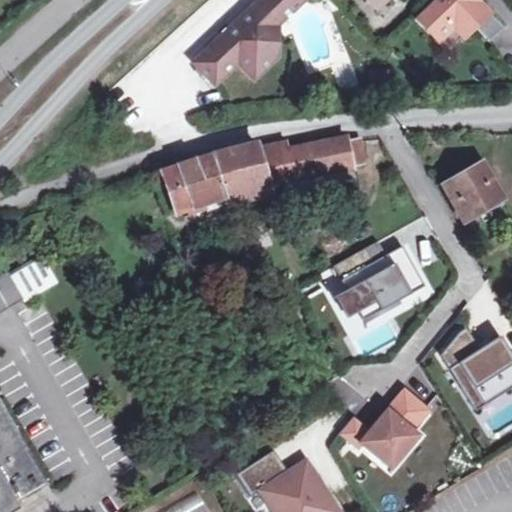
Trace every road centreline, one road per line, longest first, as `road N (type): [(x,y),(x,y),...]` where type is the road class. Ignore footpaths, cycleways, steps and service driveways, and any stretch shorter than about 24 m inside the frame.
road 1 (residential): [(383,394),(478,279),(382,120)]
road 2 (residential): [(382,120),(277,128),(143,158)]
road 3 (secondary): [(0,161),(160,0)]
road 4 (secondary): [(121,0),(0,121)]
road 5 (residential): [(511,110),(382,120)]
